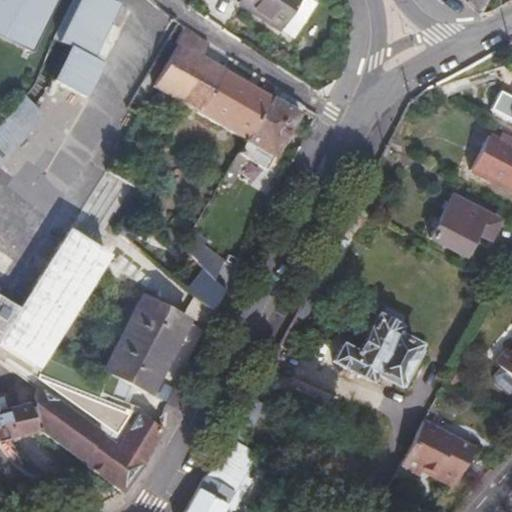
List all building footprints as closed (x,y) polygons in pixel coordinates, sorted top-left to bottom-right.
[(0,0),(0,37),(32,53),(58,0),(0,0)] [(73,0),(71,7),(55,39),(70,46),(53,81),(85,96),(101,61),(100,61),(94,58),(110,22),(119,3),(112,0),(73,0)] [(237,0),(282,26),(297,0),(237,0)] [(470,0),(466,6),(478,17),(488,0),(470,0)] [(94,58),(100,61),(116,26),(110,22),(94,58)] [(210,45),(185,28),(176,43),(179,45),(201,58),(210,45)] [(201,58),(179,45),(154,86),(190,108),(246,143),(272,99),(201,58)] [(0,165),(57,106),(35,81),(0,128),(0,165)] [(190,108),(154,86),(143,104),(147,107),(145,111),(165,123),(168,120),(178,126),(190,108)] [(138,115),(125,107),(98,90),(33,196),(72,220),(103,170),(138,115)] [(490,110),(511,121),(511,99),(499,93),(490,110)] [(272,158),(303,109),(282,95),(278,102),(272,99),(246,143),(224,179),(231,183),(247,158),(254,147),(272,158)] [(511,146),(484,133),(466,169),(511,191),(511,146)] [(265,169),(272,158),(254,147),(247,158),(265,169)] [(448,197),(428,239),(461,256),(473,232),(485,238),(494,221),(448,197)] [(0,348),(32,368),(103,253),(67,229),(8,320),(0,314),(0,348)] [(193,262),(202,246),(188,237),(180,251),(193,262)] [(205,272),(214,281),(224,261),(202,246),(193,262),(205,272)] [(191,296),(212,314),(225,290),(214,281),(205,272),(191,296)] [(185,321),(139,296),(100,369),(146,395),(185,321)] [(385,378),(405,388),(417,366),(426,371),(434,357),(404,341),(409,333),(405,331),(410,323),(393,314),(388,322),(384,320),(364,357),(350,350),(341,366),(380,387),(385,378)] [(506,347),(495,359),(511,373),(511,348),(510,350),(506,347)] [(417,366),(405,388),(414,393),(426,371),(417,366)] [(0,441),(38,433),(120,493),(161,429),(154,424),(130,411),(40,373),(25,404),(3,408),(0,397),(0,441)] [(270,409),(245,395),(230,423),(181,511),(218,511),(221,509),(230,492),(239,498),(251,478),(243,473),(252,458),(235,448),(251,420),(261,424),(270,409)] [(469,449),(420,423),(396,467),(414,476),(419,466),(430,472),(428,475),(448,486),(469,449)] [(260,462),(252,458),(243,473),(251,478),(260,462)] [(230,492),(221,509),(226,511),(230,511),(239,498),(230,492)]
